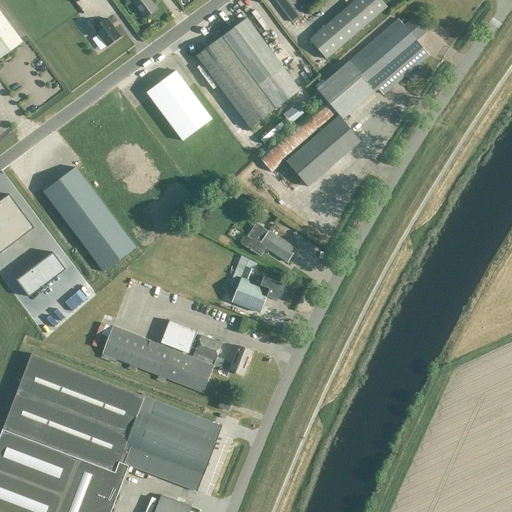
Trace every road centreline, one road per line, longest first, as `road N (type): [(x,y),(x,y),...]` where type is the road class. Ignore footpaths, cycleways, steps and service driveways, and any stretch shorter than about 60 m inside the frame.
road 1 (unclassified): [(230,511),(342,266),(425,123),(511,0)]
road 2 (unclassified): [(0,161),(217,0)]
